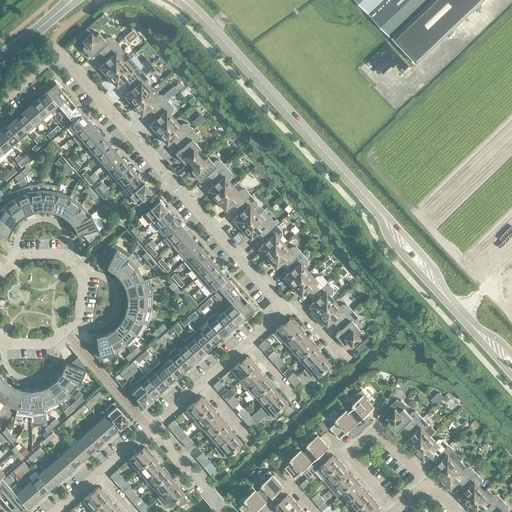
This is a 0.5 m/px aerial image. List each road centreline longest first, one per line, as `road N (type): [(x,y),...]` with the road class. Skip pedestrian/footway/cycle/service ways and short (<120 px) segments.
road 1 (residential): [(0,103),(46,63),(66,61),(281,311)]
road 2 (secondary): [(385,220),(181,0)]
road 3 (residential): [(426,484),(385,436),(373,434),(353,463),(394,511)]
road 4 (residential): [(0,339),(56,342),(78,322),(83,273),(76,263)]
